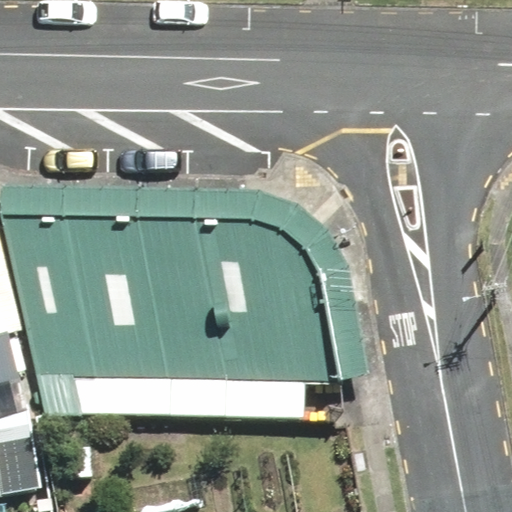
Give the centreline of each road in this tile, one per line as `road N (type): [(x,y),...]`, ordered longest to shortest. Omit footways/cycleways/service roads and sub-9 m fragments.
road 1 (residential): [(468,511),(385,66)]
road 2 (residential): [(385,66),(0,59)]
road 3 (residential): [(385,66),(511,64)]
